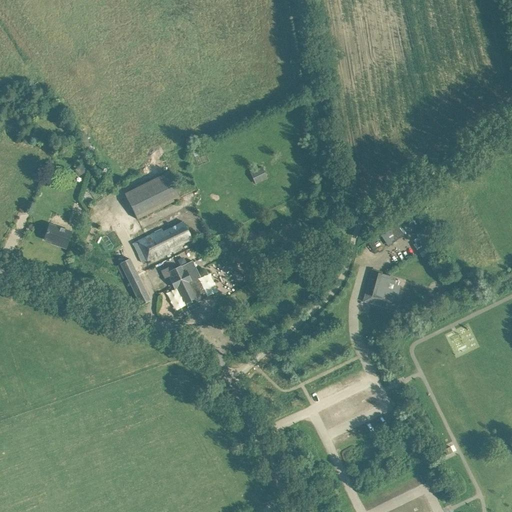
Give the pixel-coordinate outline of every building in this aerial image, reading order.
[(83,164),(78,167),(82,174),(87,171),(83,164)] [(180,198),(167,172),(124,194),(137,220),(180,198)] [(162,229),(132,243),(141,263),(153,258),(154,260),(172,252),(174,254),(181,250),(179,246),(199,236),(191,218),(163,232),(162,229)] [(71,232),(50,225),(44,239),(57,244),(57,245),(66,249),(71,232)] [(122,268),(118,270),(123,279),(126,277),(140,305),(150,300),(130,259),(119,264),(122,268)] [(198,281),(201,279),(193,261),(181,267),(181,266),(169,271),(169,272),(167,273),(175,288),(178,287),(186,303),(195,299),(197,303),(207,298),(198,281)] [(381,273),(372,270),(364,299),(366,302),(394,310),(397,301),(393,300),(397,286),(393,285),(394,281),(380,277),(381,273)] [(450,447),(444,449),(447,455),(453,452),(450,447)]
